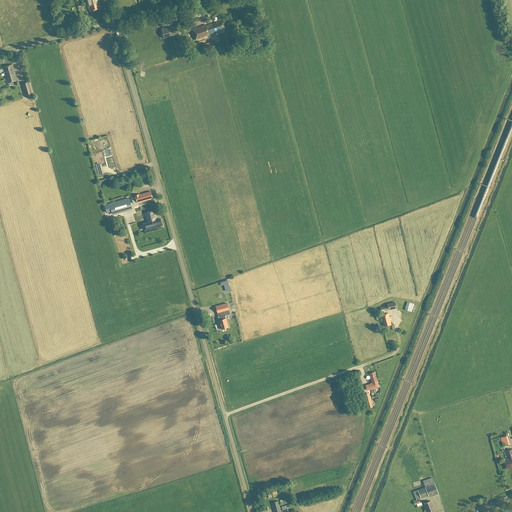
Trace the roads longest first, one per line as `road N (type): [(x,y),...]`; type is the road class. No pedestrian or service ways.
road 1 (unclassified): [(251,511),(113,21)]
road 2 (track): [(395,326),(399,341),(389,356),(224,415)]
